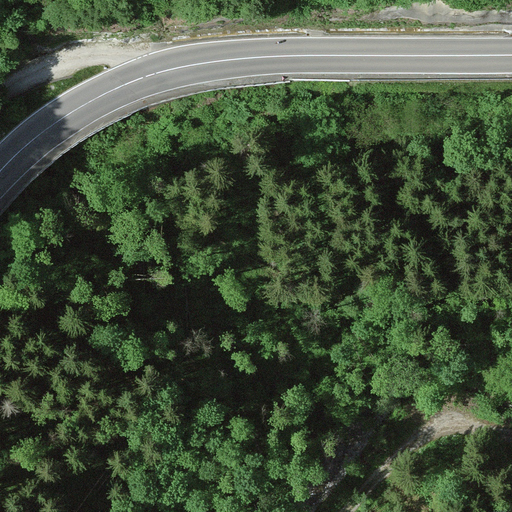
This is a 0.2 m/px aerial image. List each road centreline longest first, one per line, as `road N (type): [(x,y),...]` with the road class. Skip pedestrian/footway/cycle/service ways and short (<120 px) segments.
road 1 (secondary): [(511,54),(287,56),(176,67),(77,108),(0,171)]
road 2 (track): [(511,438),(457,429),(416,440),(344,511)]
